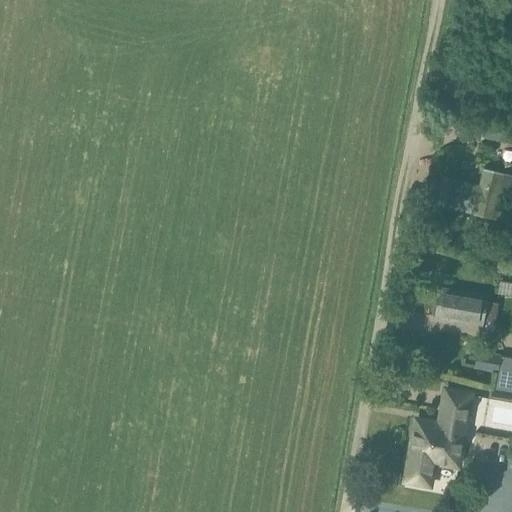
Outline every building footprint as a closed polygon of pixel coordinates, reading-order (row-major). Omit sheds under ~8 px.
[(511,119),(485,115),(481,138),(511,143),(511,119)] [(511,200),(511,174),(483,168),(479,185),(442,176),(436,205),(501,220),(505,199),(511,200)] [(511,296),(511,282),(500,281),(498,294),(511,296)] [(435,316),(483,324),(488,298),(440,289),(435,316)] [(502,354),(478,350),(474,368),(499,372),(502,354)] [(417,419),(406,480),(430,485),(434,461),(458,465),(471,394),(446,390),(440,424),(417,419)] [(499,399),(479,401),(481,424),(501,421),(499,399)]
